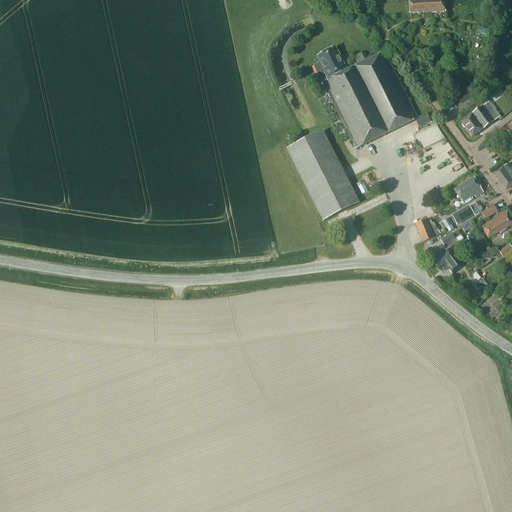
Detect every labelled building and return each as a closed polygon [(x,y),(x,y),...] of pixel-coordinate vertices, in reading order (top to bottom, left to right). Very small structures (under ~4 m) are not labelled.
[(446,12),(445,0),(409,0),(409,1),(410,14),(424,13),(446,12)] [(412,37),(417,26),(410,25),(406,31),(412,37)] [(499,40),(507,42),(509,36),(501,33),(499,40)] [(347,71),(335,48),(317,57),(320,63),(314,66),(318,75),(321,74),(326,85),(325,86),(328,93),(356,150),(416,120),(419,127),(431,122),(427,114),(418,119),(404,92),(407,90),(406,88),(403,89),(399,82),(402,80),(401,78),(398,79),(394,72),(397,70),(396,68),(393,69),(389,61),(392,60),(390,57),(388,59),(384,52),(366,61),(358,65),(347,71)] [(362,54),(355,58),(358,65),(366,61),(362,54)] [(470,92),(459,99),(466,110),(477,103),(470,92)] [(483,107),(473,114),(484,129),(494,122),(483,107)] [(484,129),(473,114),(461,122),(473,138),(484,129)] [(287,149),(324,222),(360,203),(324,131),(287,149)] [(511,171),(507,165),(495,173),(507,190),(511,186),(511,171)] [(481,188),(474,178),(455,190),(462,201),(465,205),(484,193),(481,189),(481,188)] [(478,208),(475,203),(451,217),(457,226),(475,216),(476,217),(482,213),(481,211),(482,210),(480,206),(478,208)] [(483,213),(487,219),(498,212),(494,206),(483,213)] [(481,226),(489,239),(511,225),(511,219),(507,211),(481,226)] [(435,239),(427,220),(416,224),(423,243),(435,239)] [(442,223),(449,233),(454,229),(447,220),(442,223)] [(462,236),(458,231),(453,234),(457,239),(461,236),(462,236)] [(444,245),(432,253),(436,258),(435,259),(437,261),(434,264),(440,271),(443,269),(445,271),(449,269),(453,274),(461,268),(457,262),(448,250),(459,242),(457,239),(453,234),(452,233),(441,241),(444,245)] [(499,252),(504,258),(511,252),(511,247),(510,245),(499,252)]
